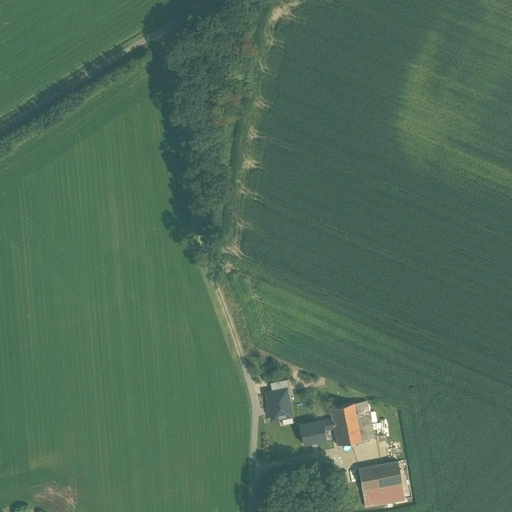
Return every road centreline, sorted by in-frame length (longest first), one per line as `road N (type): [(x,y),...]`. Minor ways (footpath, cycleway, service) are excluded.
road 1 (track): [(167,31),(206,256),(249,381),(254,450)]
road 2 (unclassified): [(212,0),(0,133)]
